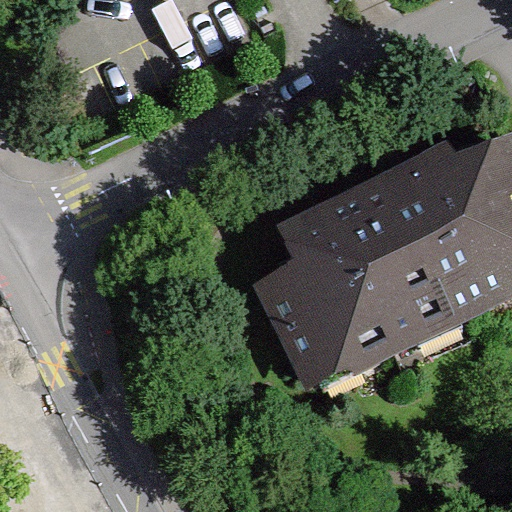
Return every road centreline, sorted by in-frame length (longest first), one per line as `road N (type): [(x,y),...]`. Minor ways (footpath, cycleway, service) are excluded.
road 1 (residential): [(0,237),(497,0)]
road 2 (secondary): [(0,254),(43,373),(122,511)]
